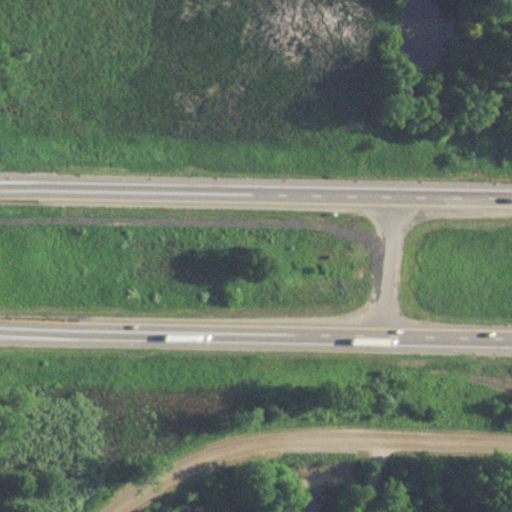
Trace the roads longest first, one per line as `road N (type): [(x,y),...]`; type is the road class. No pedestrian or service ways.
road 1 (motorway): [(511,196),(0,187)]
road 2 (motorway): [(0,328),(511,336)]
road 3 (residential): [(109,511),(174,467),(250,441),(511,441)]
